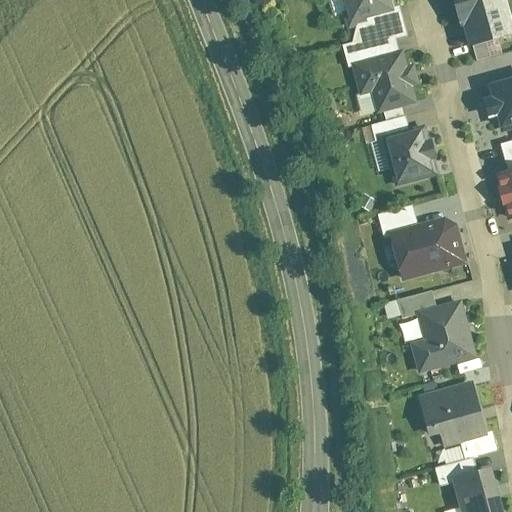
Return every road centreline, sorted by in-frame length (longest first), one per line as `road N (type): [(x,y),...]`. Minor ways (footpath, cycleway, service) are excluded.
road 1 (tertiary): [(316,476),(301,316),(280,229),(197,0)]
road 2 (residential): [(420,0),(508,364)]
